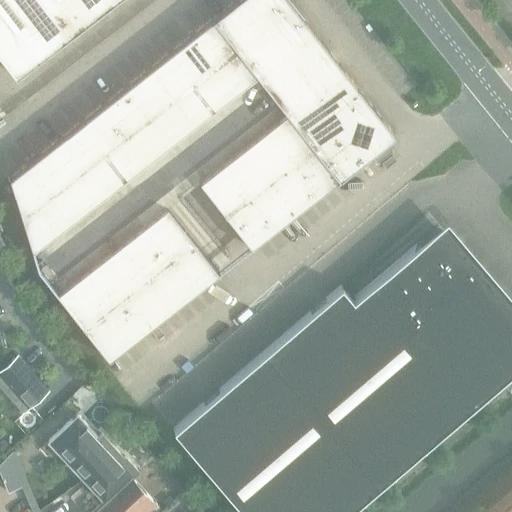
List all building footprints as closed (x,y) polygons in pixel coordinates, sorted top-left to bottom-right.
[(0,0),(0,55),(14,74),(110,0),(0,0)] [(301,0),(238,0),(22,174),(51,254),(275,76),(297,97),(70,280),(123,354),(405,129),(301,0)] [(417,243),(355,296),(458,416),(499,381),(493,374),(511,357),(511,310),(445,231),(423,250),(417,243)] [(340,285),(255,357),(370,491),(458,416),(355,296),(352,298),(341,286),(340,285)] [(16,356),(0,370),(0,388),(21,412),(47,390),(16,356)] [(255,357),(172,428),(243,511),(345,511),(370,491),(255,357)] [(102,399),(90,386),(82,393),(94,406),(102,399)] [(43,418),(52,410),(44,400),(34,409),(43,418)] [(76,414),(47,441),(102,501),(90,511),(147,511),(156,504),(131,477),(137,471),(123,455),(121,456),(100,433),(96,436),(76,414)] [(2,438),(0,439),(0,453),(9,446),(2,438)] [(0,461),(0,472),(7,491),(20,485),(20,484),(8,454),(0,461)] [(169,495),(162,501),(166,506),(172,499),(169,495)] [(511,511),(511,501),(499,511),(511,511)]
